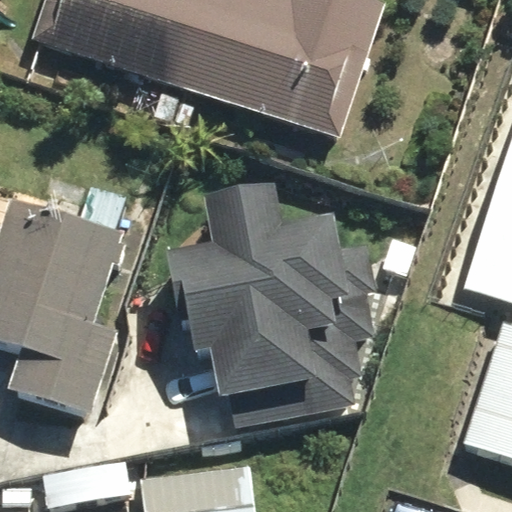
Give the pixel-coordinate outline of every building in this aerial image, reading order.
[(147,132),(182,144),(191,116),(324,163),(376,18),(325,0),(280,0),(279,3),(272,0),(45,0),(25,58),(157,104),(147,132)] [(507,314),(460,455),(511,472),(511,150),(463,300),(507,314)] [(94,224),(25,200),(0,271),(0,348),(36,361),(24,396),(106,425),(135,339),(111,330),(151,214),(103,198),(94,224)] [(195,371),(210,368),(219,415),(230,413),(236,442),(358,418),(353,394),(363,392),(355,352),(373,348),(364,304),(375,302),(366,254),(339,259),(334,231),(283,241),(275,201),(204,215),(214,260),(166,270),(177,327),(186,326),(195,371)] [(269,511),(267,471),(153,478),(155,511),(269,511)]
